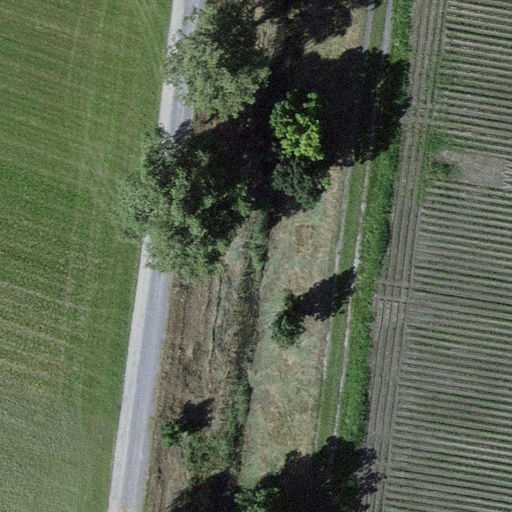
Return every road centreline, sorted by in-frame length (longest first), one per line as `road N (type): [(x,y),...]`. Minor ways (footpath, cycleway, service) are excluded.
road 1 (track): [(375,0),(307,511)]
road 2 (track): [(193,0),(128,511)]
